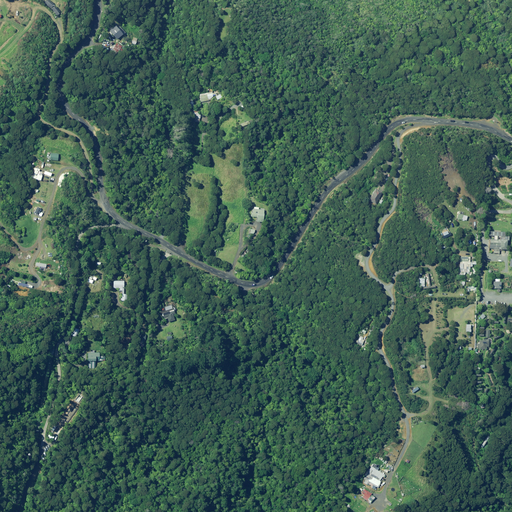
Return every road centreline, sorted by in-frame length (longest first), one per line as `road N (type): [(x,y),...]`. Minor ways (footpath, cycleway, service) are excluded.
road 1 (tertiary): [(511,139),(468,123),(400,121),(325,195),(272,276),(239,282),(124,223),(107,203),(94,140),(67,107),(60,83),(92,33),(97,0)]
road 2 (track): [(497,300),(504,329),(492,362),(495,405),(476,440),(481,468),(507,511)]
